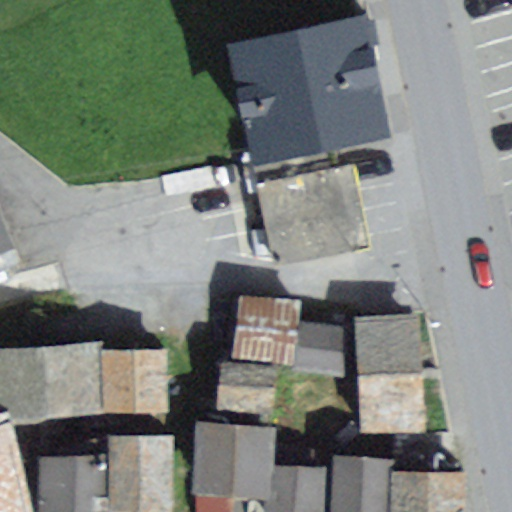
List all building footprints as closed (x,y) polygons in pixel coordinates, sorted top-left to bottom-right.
[(348,19),(221,49),(248,162),(374,132),(348,19)] [(346,174),(261,192),(277,261),(361,243),(346,174)] [(293,303),(236,299),(234,350),(290,353),(293,303)] [(414,424),(411,321),(356,323),(359,426),(414,424)] [(339,331),(302,327),(298,358),(336,362),(339,331)] [(86,350),(0,353),(0,406),(88,403),(86,350)] [(154,354),(99,355),(99,401),(155,400),(154,354)] [(266,371),(219,369),(218,404),(264,406),(266,371)] [(260,432),(202,430),(201,485),(258,487),(260,432)] [(161,503),(160,440),(106,441),(107,504),(161,503)] [(0,511),(12,511),(0,459),(0,511)] [(82,511),(84,464),(37,463),(36,511),(82,511)] [(375,511),(378,466),(335,463),(332,511),(375,511)] [(311,511),(313,473),(275,472),(274,511),(311,511)] [(458,511),(459,477),(393,476),(392,511),(458,511)]
